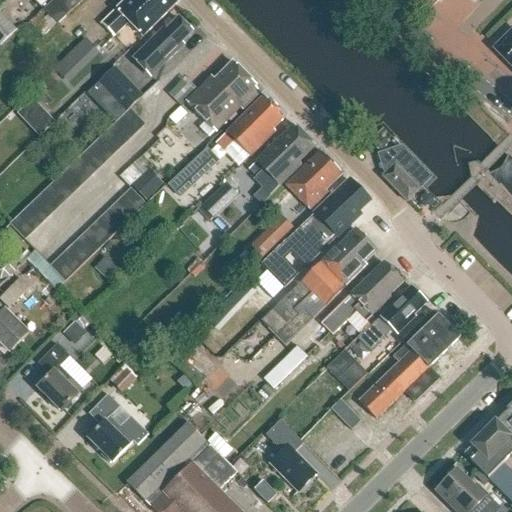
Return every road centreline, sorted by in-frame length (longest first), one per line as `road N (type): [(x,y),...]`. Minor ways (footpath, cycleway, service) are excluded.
road 1 (unclassified): [(511,332),(184,0)]
road 2 (unclassified): [(358,511),(511,365)]
